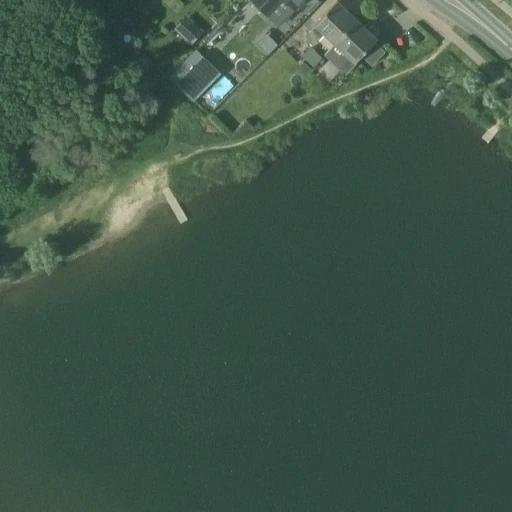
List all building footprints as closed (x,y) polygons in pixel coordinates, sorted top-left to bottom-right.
[(303,0),(250,0),(269,18),(285,0),(288,0),(296,7),(303,0)] [(319,41),(329,50),(358,19),(338,0),(316,24),(326,33),(319,41)] [(222,43),(252,15),(245,7),(215,35),(222,43)] [(185,16),(175,27),(192,43),(202,32),(185,16)] [(376,41),(378,38),(358,19),(329,50),(326,54),(346,73),(356,62),(363,55),(373,65),(386,51),(376,41)] [(303,55),(314,66),(323,57),(312,47),(303,55)] [(195,101),(222,73),(202,53),(175,82),(195,101)]
